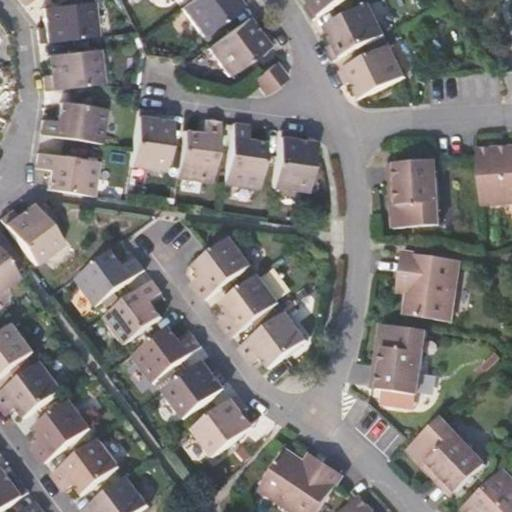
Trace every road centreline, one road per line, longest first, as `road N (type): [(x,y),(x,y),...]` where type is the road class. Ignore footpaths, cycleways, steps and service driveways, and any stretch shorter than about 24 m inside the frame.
road 1 (residential): [(299,417),(336,367),(356,283),(342,124)]
road 2 (residential): [(165,247),(177,289),(249,386),(299,417)]
road 3 (residential): [(0,183),(21,152),(30,102),(22,32),(0,1)]
road 4 (residential): [(164,95),(342,124)]
road 5 (residential): [(342,124),(511,116)]
road 6 (residential): [(299,417),(355,450),(412,511)]
road 7 (residential): [(342,124),(276,0)]
